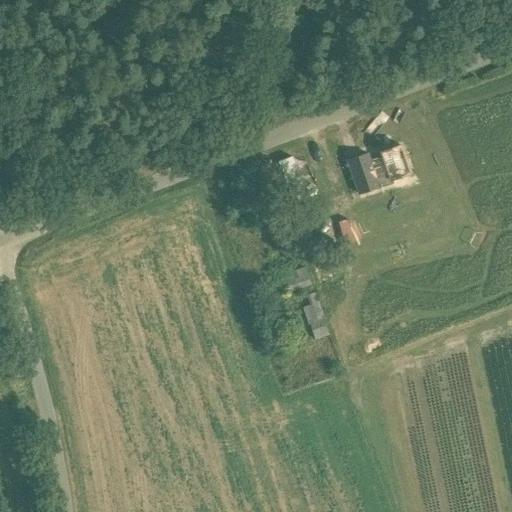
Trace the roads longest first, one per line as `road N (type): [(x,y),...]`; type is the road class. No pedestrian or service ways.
road 1 (unclassified): [(0,241),(511,48)]
road 2 (unclassified): [(65,511),(39,378),(0,265)]
